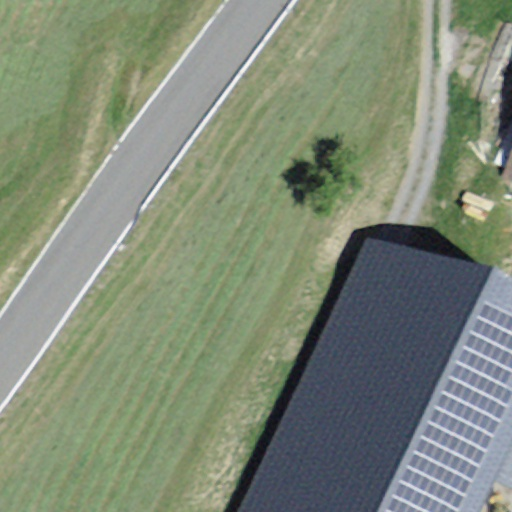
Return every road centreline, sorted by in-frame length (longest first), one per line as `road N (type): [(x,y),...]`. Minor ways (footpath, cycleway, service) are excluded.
road 1 (unclassified): [(0,356),(259,0)]
road 2 (track): [(437,0),(434,108),(404,212)]
